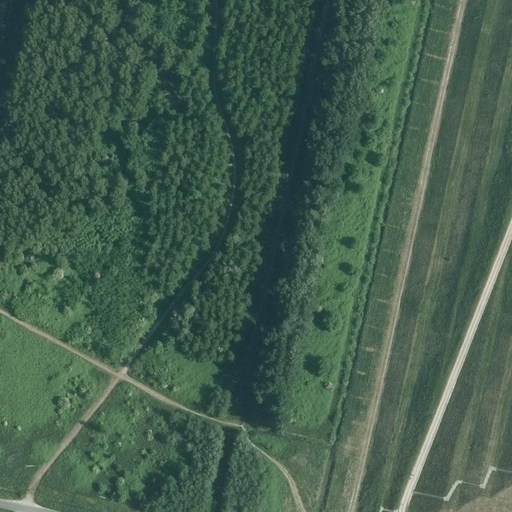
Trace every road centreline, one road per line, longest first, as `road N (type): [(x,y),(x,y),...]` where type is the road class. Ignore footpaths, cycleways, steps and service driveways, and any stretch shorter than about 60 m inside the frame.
road 1 (track): [(350,511),(462,0)]
road 2 (track): [(511,224),(400,511)]
